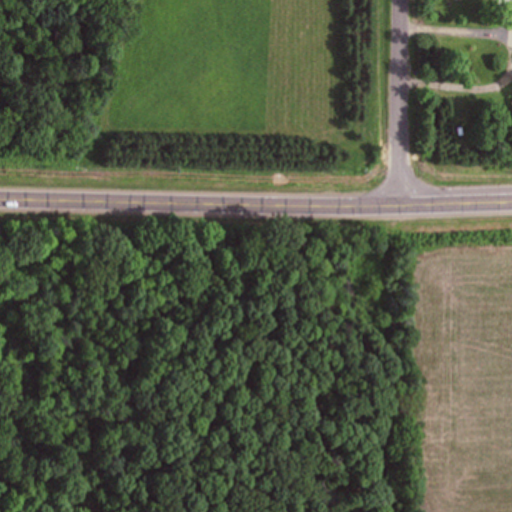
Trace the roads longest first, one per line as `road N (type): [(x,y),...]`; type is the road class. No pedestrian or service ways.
road 1 (secondary): [(511,197),(388,202),(0,190)]
road 2 (residential): [(388,202),(391,0)]
